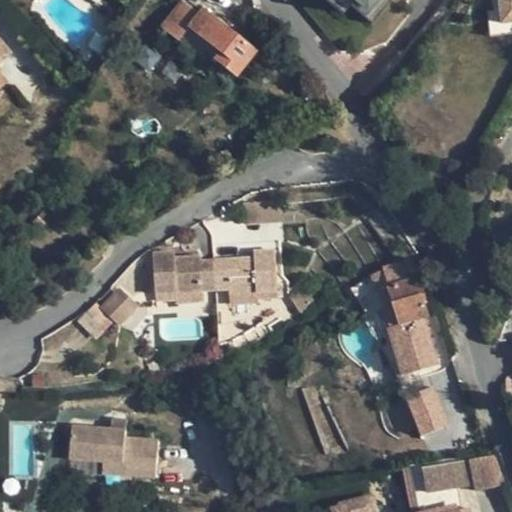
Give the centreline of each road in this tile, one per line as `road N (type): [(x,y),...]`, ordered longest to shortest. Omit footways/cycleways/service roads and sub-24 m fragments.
road 1 (residential): [(383,159),(269,172),(189,209),(127,248),(75,300),(0,335)]
road 2 (residential): [(511,464),(443,252),(383,159)]
road 3 (residential): [(383,159),(340,81),(278,0)]
